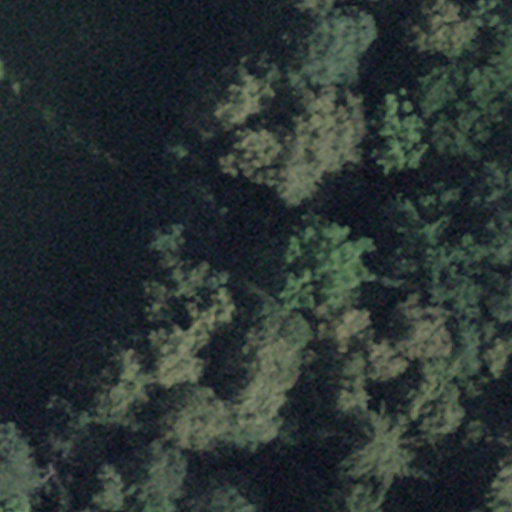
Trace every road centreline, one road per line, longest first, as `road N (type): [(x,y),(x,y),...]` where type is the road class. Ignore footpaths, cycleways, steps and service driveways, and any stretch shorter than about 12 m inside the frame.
road 1 (track): [(111,0),(120,122),(134,150),(283,290),(320,343),(432,461),(511,509)]
road 2 (track): [(347,511),(157,451),(123,425),(0,277)]
